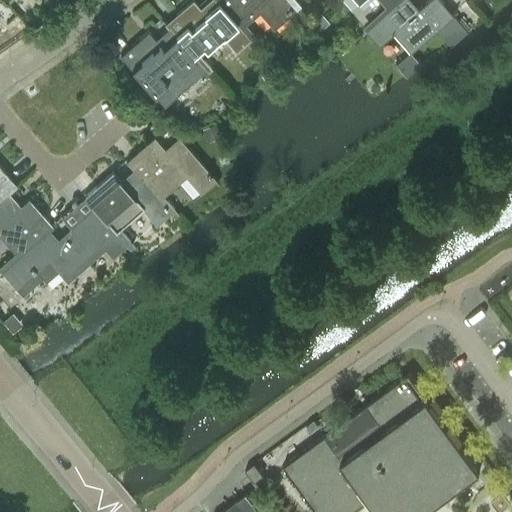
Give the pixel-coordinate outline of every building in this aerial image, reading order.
[(244,31),(240,27),(216,0),(208,0),(199,8),(192,0),(190,0),(165,22),(170,28),(195,56),(221,33),(236,50),(255,34),(249,27),(244,31)] [(288,0),(287,0),(216,0),(240,27),(259,10),(272,25),(293,6),(288,0)] [(354,0),(357,3),(361,0),(379,0),(388,10),(400,0),(354,0)] [(410,51),(452,15),(439,0),(427,0),(416,10),(407,0),(400,0),(388,10),(366,30),(378,44),(392,32),(409,51),(410,52),(410,51)] [(314,27),(323,19),(317,13),(308,21),(314,27)] [(437,30),(439,31),(449,44),(466,30),(454,15),(437,30)] [(195,56),(170,28),(156,39),(148,31),(120,55),(163,105),(175,94),(205,68),(200,62),(195,56)] [(420,62),(410,51),(410,52),(409,51),(395,63),(405,75),(420,62)] [(204,59),(200,62),(205,68),(207,70),(211,67),(204,59)] [(215,123),(202,128),(207,140),(220,135),(215,123)] [(179,137),(165,148),(154,135),(126,159),(134,168),(160,197),(185,175),(200,192),(215,178),(179,137)] [(0,165),(0,197),(6,192),(16,184),(0,165)] [(164,202),(160,197),(134,168),(121,180),(113,171),(86,195),(94,205),(116,229),(142,207),(156,223),(171,210),(164,202)] [(28,197),(18,205),(6,192),(0,197),(0,235),(17,255),(46,229),(52,224),(28,197)] [(164,202),(171,210),(174,207),(167,199),(164,202)] [(116,229),(94,205),(70,226),(73,230),(58,243),(46,229),(17,255),(12,259),(5,266),(1,269),(15,285),(35,268),(33,266),(45,256),(62,276),(101,242),(112,255),(127,242),(126,241),(119,233),(120,233),(116,229)] [(123,231),(120,233),(119,233),(126,241),(129,238),(123,231)] [(5,266),(12,259),(10,255),(2,262),(5,266)] [(422,398),(405,374),(283,463),(318,511),(347,511),(369,497),(380,511),(418,511),(480,467),(426,395),(422,398)] [(254,480),(263,473),(254,461),(245,468),(254,480)] [(260,511),(249,496),(246,492),(218,511),(260,511)]
